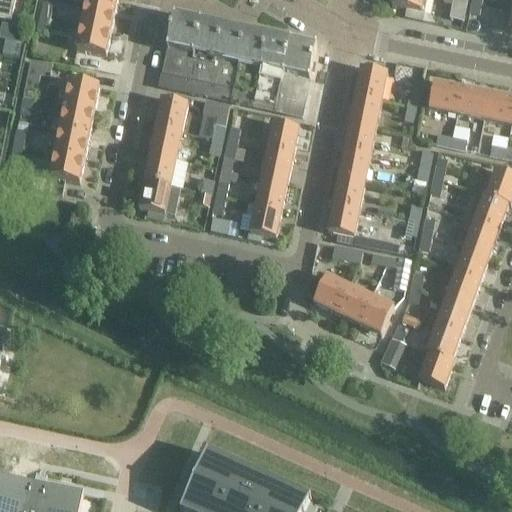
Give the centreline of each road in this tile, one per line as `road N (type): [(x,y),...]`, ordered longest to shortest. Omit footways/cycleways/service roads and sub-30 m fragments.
road 1 (residential): [(299,274),(105,230),(152,0)]
road 2 (residential): [(299,274),(347,40)]
road 3 (tertiary): [(511,73),(347,40)]
road 4 (residential): [(374,364),(294,328),(299,274)]
road 5 (residential): [(511,398),(491,391),(486,370),(511,297)]
